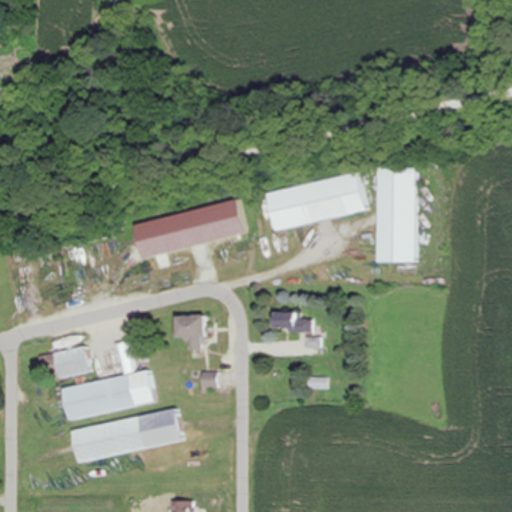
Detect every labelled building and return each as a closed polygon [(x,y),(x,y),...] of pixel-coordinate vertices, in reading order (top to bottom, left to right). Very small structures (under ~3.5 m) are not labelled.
[(423,168),(381,168),(381,263),(423,263),(423,168)] [(270,191),(277,230),(374,212),(367,173),(270,191)] [(276,330),(307,330),(307,322),(302,322),(302,313),(276,313),(276,330)] [(179,316),(179,339),(197,339),(198,351),(209,351),(208,316),(179,316)] [(129,377),(66,389),(72,421),(162,403),(155,370),(143,372),(137,342),(122,344),(129,377)] [(63,379),(98,372),(93,347),(43,357),(46,372),(61,369),(63,379)] [(221,388),(221,374),(206,374),(206,388),(221,388)] [(332,378),(311,378),(311,389),(332,389),(332,378)] [(75,429),(81,462),(187,444),(182,411),(75,429)]
